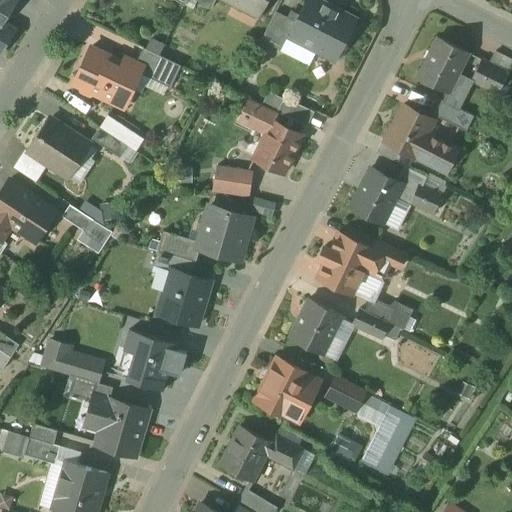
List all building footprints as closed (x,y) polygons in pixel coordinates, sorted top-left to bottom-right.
[(0,0),(0,25),(2,22),(15,0),(0,0)] [(272,0),(211,0),(259,25),(272,0)] [(363,11),(339,0),(299,0),(280,34),(335,62),(363,11)] [(0,25),(0,51),(13,30),(2,22),(0,25)] [(438,36),(418,77),(449,92),(469,52),(438,36)] [(115,64),(89,51),(74,84),(80,88),(80,91),(89,96),(94,94),(116,104),(125,85),(133,89),(143,68),(124,59),(119,70),(113,67),(115,64)] [(303,135),(273,121),(278,112),(250,99),(241,117),(247,120),(248,118),(268,128),(254,158),(284,173),(303,135)] [(433,120),(403,105),(385,140),(415,156),(433,120)] [(104,114),(90,139),(129,162),(144,137),(104,114)] [(90,145),(50,119),(29,151),(69,178),(70,176),(66,174),(75,159),(79,161),(90,145)] [(253,171),(213,167),(208,197),(249,200),(253,171)] [(403,184),(371,167),(359,190),(351,207),(383,223),(403,184)] [(431,214),(444,186),(402,167),(397,178),(414,185),(406,203),(431,214)] [(57,210),(10,180),(0,194),(0,240),(2,241),(3,240),(0,237),(0,235),(7,224),(35,243),(57,210)] [(78,209),(67,203),(60,217),(82,228),(75,241),(98,253),(110,231),(98,225),(104,213),(82,202),(78,209)] [(251,217),(210,205),(204,225),(208,226),(203,243),(199,242),(197,248),(239,260),(251,217)] [(392,258),(338,233),(331,249),(325,246),(319,258),(325,261),(318,277),(329,282),(353,294),(355,290),(365,269),(383,278),(392,258)] [(211,281),(170,269),(170,270),(175,272),(170,289),(165,287),(158,313),(198,325),(211,281)] [(0,285),(0,308),(11,293),(0,285)] [(343,315),(309,298),(309,299),(310,300),(302,315),(299,321),(298,321),(290,337),(324,354),(343,315)] [(382,335),(394,341),(400,327),(405,330),(414,310),(392,300),(387,309),(362,298),(350,324),(381,338),(382,335)] [(178,344),(130,330),(125,349),(136,353),(128,378),(125,377),(124,380),(166,392),(166,390),(164,390),(171,363),(173,364),(178,344)] [(103,359),(70,350),(72,344),(48,338),(40,366),(96,382),(103,359)] [(318,378),(271,357),(259,382),(306,403),(318,378)] [(362,393),(329,377),(320,395),(353,412),(362,393)] [(306,403),(259,382),(248,407),(295,428),(306,403)] [(149,410),(110,399),(94,395),(91,409),(95,411),(91,426),(101,429),(96,444),(135,456),(149,410)] [(235,420),(211,466),(248,485),(239,502),(257,511),(275,511),(284,496),(259,484),(269,464),(291,476),(302,456),(235,420)] [(0,449),(44,463),(54,429),(31,423),(28,436),(1,429),(0,433),(0,449)] [(354,463),(362,444),(333,432),(325,450),(354,463)] [(96,511),(108,474),(66,462),(52,510),(57,511),(96,511)] [(466,511),(446,499),(437,511),(466,511)]
